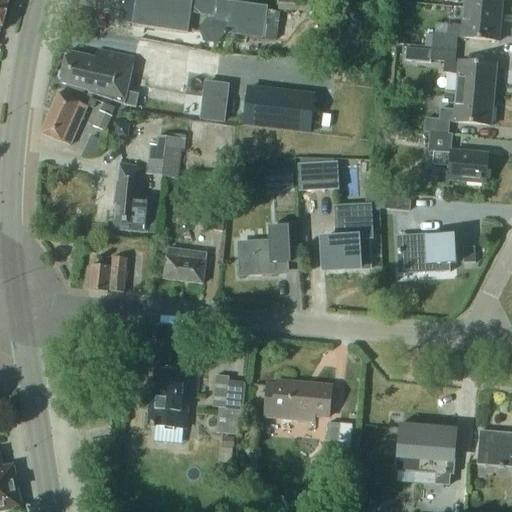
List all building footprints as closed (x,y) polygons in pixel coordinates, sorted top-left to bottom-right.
[(0,0),(0,31),(3,32),(9,10),(5,9),(7,0),(0,0)] [(217,44),(225,33),(277,41),(281,13),(267,11),(268,7),(230,2),(230,0),(135,0),(132,25),(187,32),(188,27),(201,28),(199,30),(204,42),(217,44)] [(312,0),(308,0),(279,0),(278,11),(311,14),(312,0)] [(464,0),(464,9),(502,12),(503,0),(464,0)] [(376,9),(334,4),(332,18),(374,23),(376,9)] [(435,35),(433,48),(456,50),(457,38),(499,42),(502,12),(464,9),(462,26),(449,25),(448,36),(435,35)] [(406,48),(405,61),(417,62),(418,49),(406,48)] [(455,62),(456,50),(433,48),(432,60),(445,62),(445,74),(459,75),(457,94),(494,98),(497,66),(455,62)] [(66,51),(59,82),(87,89),(87,91),(122,106),(134,109),(137,96),(125,93),(134,59),(97,50),(95,58),(66,51)] [(219,58),(187,52),(183,75),(214,81),(219,58)] [(208,97),(203,119),(225,122),(231,88),(222,86),(220,98),(208,97)] [(248,89),(244,125),(311,133),(315,97),(248,89)] [(58,93),(50,113),(78,125),(87,106),(58,93)] [(494,98),(457,94),(455,111),(441,110),(440,121),(426,119),(425,133),(448,135),(449,122),(491,126),(494,98)] [(91,99),(87,107),(94,109),(97,102),(91,99)] [(113,117),(99,111),(92,128),(105,134),(113,117)] [(78,125),(50,113),(41,133),(70,145),(78,125)] [(408,132),(400,131),(398,141),(406,142),(408,132)] [(452,136),(431,134),(429,154),(450,156),(452,136)] [(148,175),(181,179),(186,141),(159,138),(158,146),(151,145),(148,175)] [(489,157),(451,153),(450,156),(435,155),(433,166),(449,168),(448,181),(486,184),(489,157)] [(142,168),(117,165),(114,205),(118,206),(116,228),(146,231),(149,198),(145,198),(147,173),(142,173),(142,168)] [(338,189),(337,165),(301,167),(302,191),(338,189)] [(283,191),(295,190),(294,170),(282,171),(283,191)] [(383,197),(382,209),(411,212),(412,200),(383,197)] [(221,232),(224,202),(205,200),(202,230),(221,232)] [(293,211),(293,200),(279,201),(280,212),(293,211)] [(372,239),(370,207),(337,209),(338,240),(323,241),(324,271),(369,269),(368,239),(372,239)] [(242,276),(277,274),(276,262),(285,261),(285,264),(289,264),(298,263),(296,227),(278,228),(268,228),(269,244),(240,245),(242,276)] [(400,239),(401,268),(402,276),(451,273),(450,265),(456,265),(455,236),(400,239)] [(206,253),(167,248),(164,279),(203,283),(206,253)] [(476,264),(475,248),(463,248),(464,264),(476,264)] [(91,265),(88,290),(124,294),(127,258),(115,257),(114,267),(91,265)] [(156,370),(153,397),(150,397),(147,427),(188,431),(191,400),(198,401),(201,375),(156,370)] [(230,378),(215,376),(212,408),(220,409),(217,434),(238,436),(243,383),(229,382),(230,378)] [(265,417),(287,419),(314,422),(314,415),(329,417),(332,387),(287,383),(277,382),(277,386),(268,385),(265,417)] [(340,425),(328,424),(325,457),(317,456),(316,469),(335,471),(337,450),(338,451),(340,430),(340,425)] [(456,429),(401,424),(397,468),(436,471),(435,481),(439,481),(439,484),(449,485),(450,473),(451,473),(456,429)] [(340,430),(338,451),(350,452),(352,426),(340,425),(340,430)] [(484,466),(511,468),(511,434),(487,432),(480,431),(477,466),(484,466)] [(234,449),(234,438),(222,438),(222,449),(234,449)] [(253,460),(254,460),(255,460),(256,460),(257,460),(258,459),(259,458),(260,457),(260,456),(261,455),(261,454),(261,453),(261,452),(261,451),(260,451),(260,450),(260,449),(259,449),(259,448),(258,448),(258,447),(257,447),(256,447),(256,446),(255,446),(254,446),(253,446),(252,446),(251,447),(250,447),(249,448),(248,449),(247,450),(247,451),(247,452),(247,453),(247,454),(247,455),(247,456),(247,457),(248,457),(248,458),(249,458),(249,459),(250,459),(250,460),(251,460),(252,460),(253,460)] [(13,467),(1,469),(0,461),(0,510),(21,507),(13,467)]
